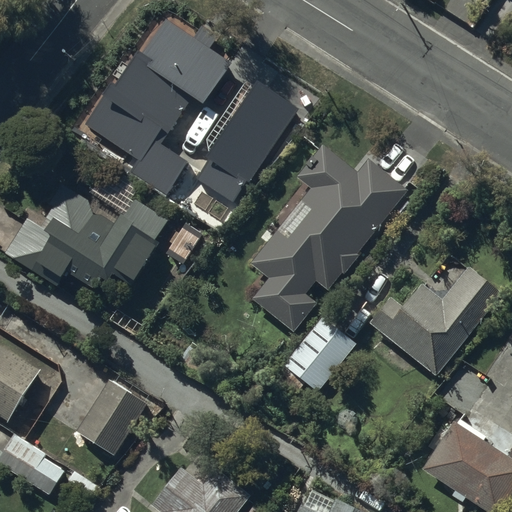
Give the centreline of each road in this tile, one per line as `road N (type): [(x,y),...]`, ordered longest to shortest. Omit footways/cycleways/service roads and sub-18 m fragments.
road 1 (residential): [(511,127),(305,0)]
road 2 (residential): [(0,101),(76,0)]
